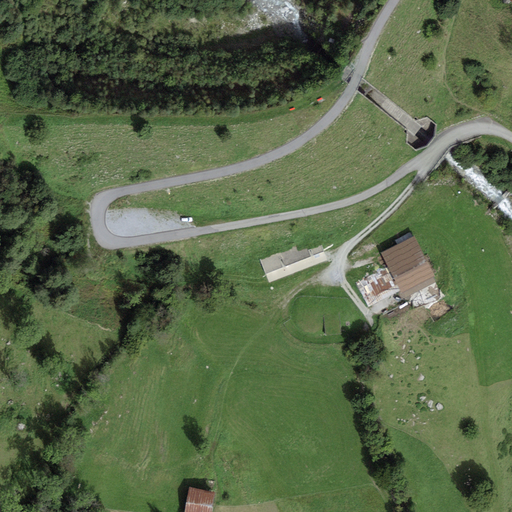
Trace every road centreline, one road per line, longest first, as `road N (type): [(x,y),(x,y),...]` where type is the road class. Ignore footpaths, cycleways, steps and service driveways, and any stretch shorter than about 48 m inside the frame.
road 1 (track): [(395,0),(353,87),(317,128),(256,162),(108,196),(103,226),(118,237),(181,235),(313,211),(385,185),(460,133)]
road 2 (track): [(365,312),(340,272),(344,253),(399,201),(439,146)]
